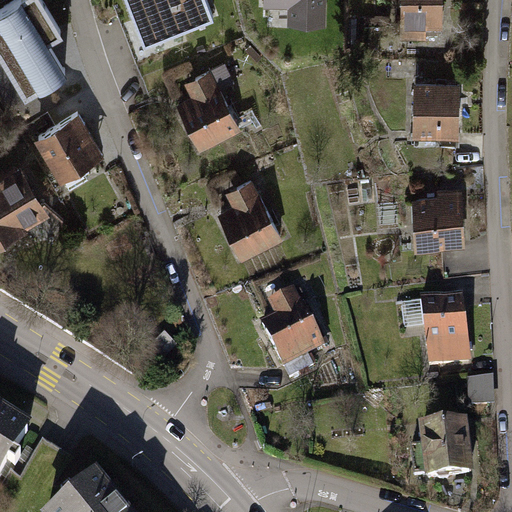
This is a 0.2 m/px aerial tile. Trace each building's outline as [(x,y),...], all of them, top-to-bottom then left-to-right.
[(47,0),(13,0),(0,8),(0,61),(8,57),(30,92),(70,68),(52,38),(65,30),(47,0)] [(126,0),(143,43),(213,16),(206,0),(126,0)] [(292,2),(291,22),(322,23),(322,0),(264,0),(265,1),(292,2)] [(442,0),(402,0),(401,40),(428,41),(428,30),(442,30),(442,0)] [(288,25),(287,7),(270,8),(271,26),(288,25)] [(180,107),(201,148),(239,129),(211,73),(187,84),(194,99),(180,107)] [(458,84),(413,85),(413,140),(459,139),(458,84)] [(81,112),(40,137),(71,188),(89,177),(82,166),(105,153),(81,112)] [(0,240),(25,227),(23,222),(48,208),(22,163),(0,175),(0,240)] [(221,215),(242,257),(280,238),(252,181),(228,193),(236,208),(221,215)] [(465,194),(414,196),(415,247),(466,245),(465,194)] [(263,325),(284,367),(322,348),(293,291),(270,303),(277,318),(263,325)] [(463,300),(422,305),(429,372),(471,368),(463,300)] [(164,341),(149,355),(157,363),(172,349),(164,341)] [(472,377),(471,402),(496,403),(497,378),(472,377)] [(0,413),(0,486),(32,433),(0,413)] [(462,420),(414,425),(420,481),(467,476),(462,420)] [(122,511),(97,482),(60,511),(122,511)]
